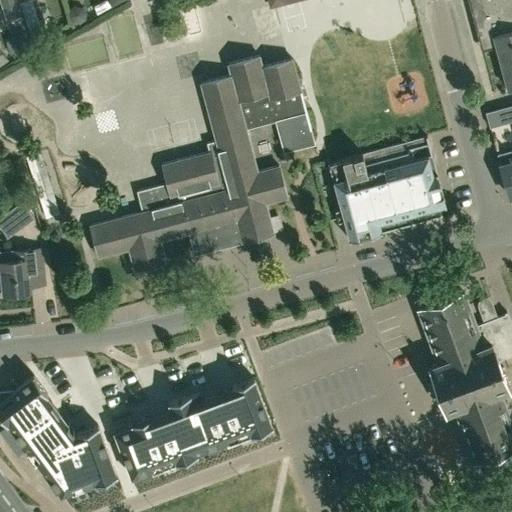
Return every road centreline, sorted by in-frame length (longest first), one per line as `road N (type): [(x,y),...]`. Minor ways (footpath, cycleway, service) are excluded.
road 1 (residential): [(0,351),(144,333),(352,275)]
road 2 (residential): [(495,231),(435,0)]
road 3 (unclassified): [(290,443),(267,381),(376,342)]
road 4 (residential): [(437,511),(376,342)]
road 5 (residential): [(352,275),(495,231)]
